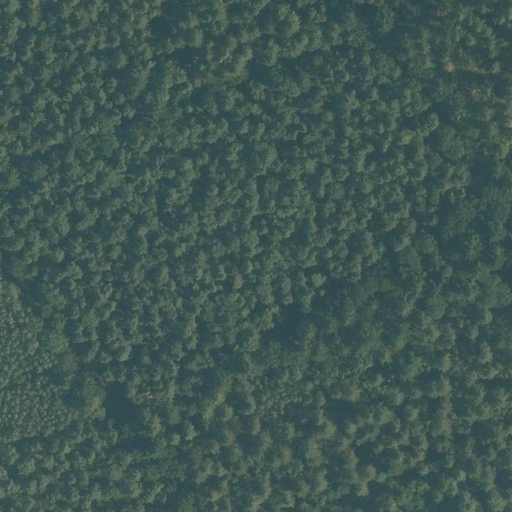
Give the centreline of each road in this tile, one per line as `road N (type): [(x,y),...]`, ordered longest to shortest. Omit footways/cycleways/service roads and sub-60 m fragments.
road 1 (track): [(511,302),(0,453)]
road 2 (track): [(444,0),(374,35),(0,169)]
road 3 (track): [(0,265),(200,511)]
road 4 (track): [(343,0),(511,197)]
